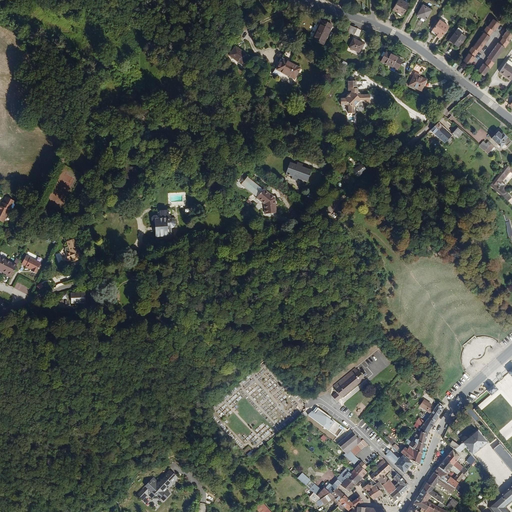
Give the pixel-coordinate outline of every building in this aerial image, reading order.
[(411,2),(407,0),(398,0),(395,6),(400,9),(402,7),(406,10),(411,2)] [(429,16),(435,6),(426,1),(420,10),(429,16)] [(474,57),(479,51),(484,45),(490,37),(490,36),(494,30),(495,31),(500,23),(494,19),(489,26),(488,26),(483,32),(484,33),(473,47),(472,47),(468,52),(469,53),(463,61),(469,65),(475,57),(474,57)] [(439,41),(448,28),(439,21),(432,32),(437,36),(436,38),(439,41)] [(325,47),(332,27),(321,22),(313,42),(325,47)] [(464,41),(471,30),(462,23),(454,34),(464,41)] [(490,70),(494,65),(494,64),(504,49),(505,50),(509,44),(509,43),(511,38),(511,33),(507,31),(502,38),(503,39),(493,51),(487,59),(488,60),(483,66),(482,65),(477,73),(483,78),(489,70),(490,70)] [(359,54),(363,45),(352,40),(348,48),(359,54)] [(242,67),(249,59),(235,48),(229,58),(235,63),(236,62),(242,67)] [(396,72),(402,60),(388,53),(386,57),(384,57),(381,64),(396,72)] [(510,81),(511,79),(511,60),(509,59),(499,73),(510,81)] [(294,80),(298,69),(280,61),(276,72),(294,80)] [(423,84),(425,79),(414,75),(409,85),(422,90),(424,85),(423,84)] [(357,107),(358,104),(363,104),(363,105),(364,106),(367,106),(368,104),(368,98),(360,98),(358,98),(357,97),(356,96),(356,95),(356,92),(355,91),(355,84),(347,84),(347,93),(348,94),(350,94),(350,96),(348,96),(347,97),(345,100),(344,101),(343,101),(339,101),(340,108),(345,108),(347,109),(347,110),(347,116),(353,116),(353,109),(355,108),(357,107)] [(437,136),(443,128),(439,124),(431,130),(437,136)] [(445,143),(452,135),(443,128),(437,136),(445,143)] [(458,138),(463,132),(458,128),(453,134),(458,138)] [(507,145),(510,141),(502,133),(501,134),(499,133),(497,135),(496,134),(492,139),(501,148),(505,143),(507,145)] [(488,154),(495,147),(489,141),(486,145),(483,142),(479,146),(488,154)] [(307,182),(312,170),(303,167),(297,164),(290,162),(286,174),(292,176),(291,179),(297,181),(298,179),(307,182)] [(502,177),(511,167),(508,164),(493,180),(502,191),(505,189),(503,186),(498,181),(502,177)] [(357,178),(365,171),(360,165),(352,171),(357,178)] [(504,178),(511,169),(511,167),(502,177),(504,178)] [(357,178),(352,171),(348,174),(353,181),(357,178)] [(262,189),(246,178),(241,187),(256,198),(262,189)] [(276,213),(275,198),(262,189),(256,198),(265,204),(265,213),(276,213)] [(0,213),(5,216),(11,202),(14,204),(17,196),(7,190),(5,196),(4,196),(2,199),(2,200),(0,203),(0,213)] [(171,237),(170,227),(174,227),(176,226),(175,219),(174,217),(170,218),(169,215),(168,215),(168,214),(169,214),(170,213),(170,212),(170,211),(169,210),(168,210),(168,209),(160,210),(160,211),(158,211),(157,213),(158,215),(160,215),(160,218),(154,219),(156,239),(171,237)] [(81,255),(75,239),(68,241),(70,246),(67,247),(66,249),(67,253),(67,254),(69,260),(74,258),(78,256),(81,255)] [(30,261),(34,253),(28,250),(24,257),(28,259),(28,260),(30,261)] [(13,272),(19,260),(1,251),(0,253),(0,263),(2,264),(8,267),(8,268),(7,269),(13,272)] [(38,267),(43,257),(34,253),(30,261),(34,263),(34,265),(38,267)] [(82,303),(81,293),(72,293),(72,303),(82,303)] [(336,403),(364,379),(354,368),(333,387),(336,390),(334,391),(336,394),(332,398),(336,403)] [(482,390),(488,396),(495,389),(490,383),(482,390)] [(431,407),(433,404),(427,397),(420,404),(426,411),(428,408),(430,409),(431,408),(431,407)] [(316,405),(309,416),(337,436),(344,426),(331,418),(332,416),(316,405)] [(433,422),(443,408),(437,405),(434,408),(433,408),(432,409),(431,408),(430,409),(428,408),(426,411),(425,412),(426,413),(429,416),(424,423),(424,424),(420,429),(419,434),(426,436),(433,422)] [(488,429),(475,412),(472,409),(468,412),(484,432),(488,429)] [(424,423),(429,416),(426,413),(420,419),(424,423)] [(490,444),(478,430),(469,440),(465,444),(467,446),(473,454),(475,458),(490,444)] [(346,450),(357,439),(352,434),(340,445),(346,450)] [(418,464),(426,436),(419,434),(417,438),(415,437),(409,445),(405,441),(403,444),(407,448),(404,451),(403,450),(401,454),(412,462),(418,464)] [(392,443),(386,436),(384,439),(390,445),(392,443)] [(351,453),(362,443),(358,439),(345,451),(349,455),(351,453)] [(356,458),(369,446),(364,441),(362,443),(351,453),(356,458)] [(462,452),(467,446),(465,444),(463,441),(455,449),(462,452)] [(511,475),(511,483),(485,507),(489,511),(504,511),(500,507),(511,496),(511,461),(497,443),(489,449),(511,475)] [(456,462),(460,457),(451,450),(445,459),(461,472),(465,475),(468,472),(465,469),(464,470),(456,462)] [(360,467),(363,464),(356,458),(351,453),(349,455),(360,467)] [(404,476),(410,465),(401,457),(398,463),(389,453),(386,458),(393,466),(404,476)] [(468,472),(477,460),(475,458),(473,454),(464,468),(465,469),(468,472)] [(364,471),(360,467),(349,455),(347,458),(356,468),(354,471),(362,479),(366,474),(364,471)] [(461,472),(445,459),(439,466),(448,473),(451,468),(459,474),(461,472)] [(388,472),(390,470),(385,464),(381,468),(385,472),(382,475),(385,477),(389,473),(388,472)] [(448,473),(439,466),(438,468),(447,474),(448,473)] [(349,476),(353,472),(350,470),(349,471),(346,468),(343,470),(349,476)] [(455,489),(459,483),(451,477),(449,480),(445,478),(447,475),(447,474),(438,468),(434,474),(455,489)] [(177,477),(169,469),(164,474),(172,482),(177,477)] [(353,488),(362,479),(354,471),(353,472),(349,476),(343,470),(337,477),(338,477),(344,482),(345,481),(353,488)] [(377,480),(382,475),(378,471),(373,476),(377,480)] [(460,483),(465,475),(461,472),(459,474),(455,479),(460,483)] [(164,488),(166,485),(168,486),(172,482),(164,474),(163,475),(162,474),(159,477),(160,479),(157,481),(153,477),(149,481),(163,494),(166,497),(170,493),(166,489),(164,488)] [(441,503),(443,504),(445,500),(432,492),(437,483),(452,493),(455,489),(434,474),(426,485),(422,491),(430,496),(441,503)] [(383,487),(389,483),(385,477),(382,475),(377,480),(383,487)] [(382,488),(376,481),(377,480),(373,476),(370,478),(376,484),(374,486),(374,487),(378,491),(379,491),(382,494),(384,493),(381,490),(382,488)] [(407,492),(409,489),(397,476),(392,481),(399,488),(397,489),(403,496),(407,492)] [(317,504),(329,495),(331,497),(336,491),(340,487),(348,494),(353,488),(345,481),(344,482),(338,477),(335,482),(336,483),(332,488),(329,486),(324,491),(323,490),(319,494),(317,492),(312,498),(317,504)] [(317,492),(304,478),(298,484),(312,498),(317,492)] [(382,494),(379,491),(378,491),(374,487),(374,486),(376,484),(370,478),(366,482),(369,485),(363,490),(369,498),(373,501),(382,495),(382,494)] [(143,499),(148,494),(152,498),(159,498),(160,497),(163,494),(149,481),(137,493),(143,499)] [(400,498),(395,491),(389,483),(383,487),(394,503),(400,498)] [(339,505),(344,498),(336,491),(331,497),(330,498),(321,504),(323,507),(324,507),(334,500),(339,505)] [(427,502),(430,496),(422,491),(418,498),(427,502)] [(353,507),(351,504),(344,498),(339,505),(347,511),(353,507)] [(425,511),(426,511),(430,504),(427,502),(418,498),(413,505),(425,511)] [(354,509),(362,505),(360,499),(351,504),(353,507),(354,509)] [(453,511),(458,502),(454,499),(452,501),(450,500),(447,507),(449,509),(451,510),(453,511)] [(270,511),(262,502),(256,508),(259,511),(270,511)]
